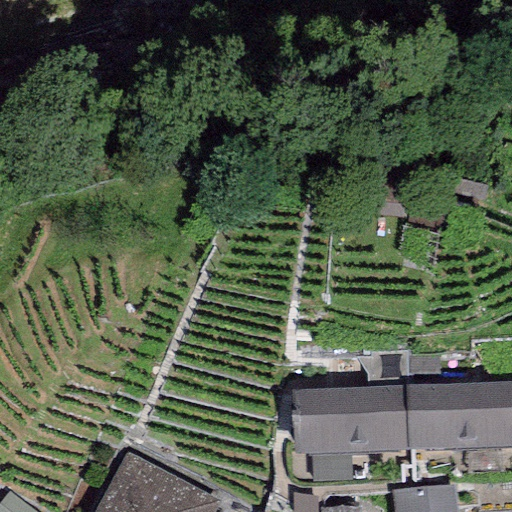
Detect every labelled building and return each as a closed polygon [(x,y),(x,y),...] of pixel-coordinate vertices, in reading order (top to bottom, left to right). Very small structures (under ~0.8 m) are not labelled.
[(408,172),(364,166),(357,215),(402,221),(408,172)] [(296,402),(299,460),(413,453),(511,447),(511,389),(410,396),(296,402)] [(129,461),(102,511),(210,511),(214,505),(129,461)] [(304,511),(358,511),(358,492),(304,492),(304,511)] [(449,511),(448,493),(398,498),(398,511),(449,511)]
